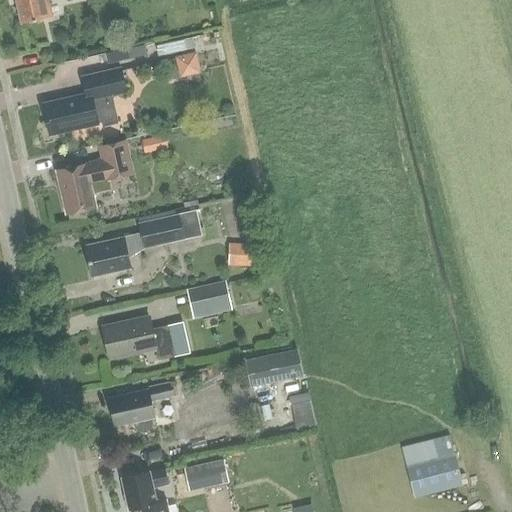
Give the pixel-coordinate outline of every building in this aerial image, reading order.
[(14,0),(20,24),(50,18),(46,0),(14,0)] [(192,39),(184,40),(186,51),(194,49),(192,39)] [(184,40),(157,46),(159,57),(186,51),(184,40)] [(145,45),(135,48),(127,49),(130,59),(147,55),(145,45)] [(184,73),(206,71),(203,49),(182,52),(184,73)] [(86,94),(43,104),(50,136),(99,125),(99,124),(117,120),(112,96),(127,93),(121,68),(82,77),(86,94)] [(142,141),(145,154),(168,148),(165,135),(142,141)] [(99,147),(102,161),(58,171),(68,214),(95,208),(92,195),(90,185),(109,181),(135,174),(127,140),(99,147)] [(109,181),(90,185),(92,195),(111,191),(109,181)] [(137,223),(143,249),(201,236),(195,210),(137,223)] [(92,277),(131,269),(125,238),(86,247),(92,277)] [(237,245),(236,266),(256,267),(258,246),(237,245)] [(226,283),(188,292),(192,308),(210,304),(212,314),(231,309),(226,283)] [(149,317),(103,327),(110,359),(156,349),(159,361),(177,357),(170,326),(152,330),(149,317)] [(297,349),(245,361),(251,388),(303,376),(297,349)] [(149,391),(109,400),(115,426),(134,422),(136,429),(139,432),(143,433),(148,432),(152,429),(153,424),(152,418),(155,417),(151,402),(175,397),(173,386),(149,391)] [(306,393),(288,397),(290,404),(308,400),(306,393)] [(415,498),(463,486),(450,435),(402,447),(415,498)] [(200,466),(184,469),(190,492),(205,489),(200,466)] [(167,511),(166,502),(156,505),(153,489),(168,486),(164,470),(122,479),(129,511),(141,509),(141,511),(167,511)]
